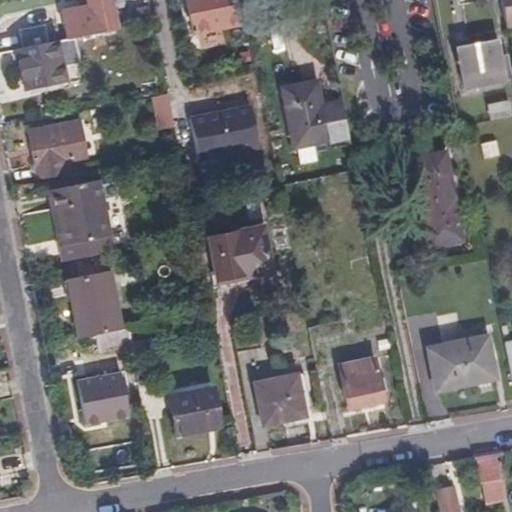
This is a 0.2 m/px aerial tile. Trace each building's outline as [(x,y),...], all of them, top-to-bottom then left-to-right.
[(64,43),(114,33),(107,0),(84,0),(87,10),(79,11),(59,15),(64,43)] [(87,10),(84,0),(76,0),(79,11),(87,10)] [(195,39),(243,28),(236,0),(202,0),(187,4),(195,39)] [(511,0),(496,0),(503,33),(511,31),(511,0)] [(32,37),(34,48),(52,45),(50,34),(32,37)] [(509,80),(500,35),(455,44),(463,89),(509,80)] [(34,48),(14,51),(22,93),(62,86),(54,44),(52,45),(34,48)] [(239,69),(209,75),(212,90),(242,85),(239,69)] [(328,149),(348,145),(338,104),(319,108),(313,84),(279,90),(292,151),(297,149),(301,165),(317,161),(313,145),(326,142),(328,149)] [(156,130),(171,128),(166,95),(150,97),(156,130)] [(511,116),(511,109),(510,101),(488,105),(490,120),(511,116)] [(204,116),(187,120),(196,161),(256,149),(247,107),(214,114),(214,116),(205,118),(204,116)] [(58,130),(78,126),(77,122),(57,126),(58,130)] [(33,180),(66,174),(64,161),(83,158),(78,126),(58,130),(57,126),(24,132),(33,180)] [(499,156),(496,141),(481,145),(484,160),(499,156)] [(427,252),(462,245),(444,155),(409,162),(427,252)] [(57,212),(64,246),(107,237),(97,182),(48,191),(52,212),(57,212)] [(59,247),(64,246),(57,212),(52,212),(59,247)] [(160,220),(164,235),(181,231),(178,217),(160,220)] [(272,268),(265,230),(210,241),(216,272),(250,266),(251,271),(272,268)] [(78,280),(107,274),(104,259),(74,264),(78,280)] [(120,290),(138,286),(134,270),(116,274),(120,290)] [(119,331),(107,274),(78,280),(66,282),(77,340),(94,336),(119,331)] [(98,352),(130,346),(127,330),(119,331),(94,336),(98,352)] [(511,335),(503,337),(511,375),(511,335)] [(388,339),(378,341),(380,351),(390,349),(388,339)] [(435,392),(496,381),(489,339),(427,350),(435,392)] [(345,408),(382,400),(374,358),(337,365),(345,408)] [(261,423),(303,415),(295,371),(253,379),(261,423)] [(128,417),(119,372),(75,381),(84,426),(128,417)] [(176,438),(221,430),(212,390),(169,399),(176,438)] [(495,452),(475,456),(479,480),(480,479),(485,501),(505,498),(501,476),(500,475),(495,452)] [(453,485),(435,491),(440,511),(459,511),(460,511),(453,485)]
